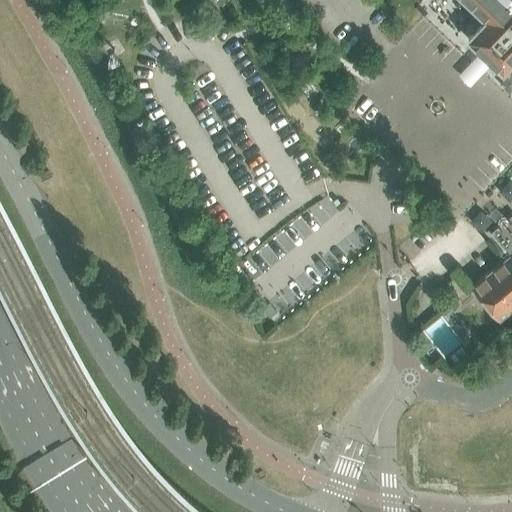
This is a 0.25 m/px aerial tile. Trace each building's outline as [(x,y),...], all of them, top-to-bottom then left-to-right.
[(511,0),(466,0),(487,20),(470,38),(504,70),(511,61),(511,0)] [(511,215),(507,219),(506,218),(504,218),(503,218),(502,219),(501,219),(500,220),(500,221),(500,222),(500,223),(500,224),(501,225),(491,233),(509,254),(511,257),(511,215)] [(511,257),(509,254),(472,285),(501,319),(511,309),(511,257)] [(447,283),(451,287),(462,301),(471,294),(456,275),(447,283)] [(276,312),(269,303),(261,309),(269,318),(276,312)]
